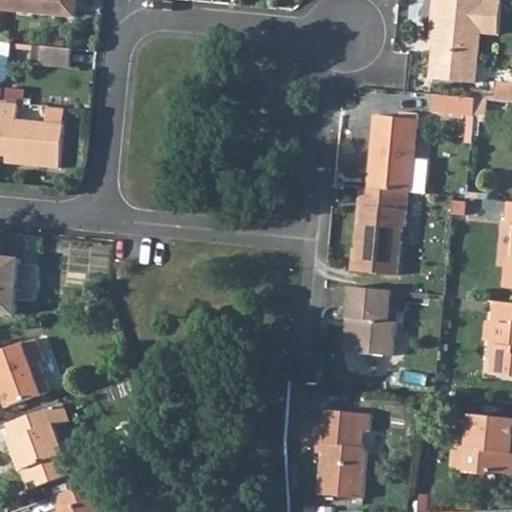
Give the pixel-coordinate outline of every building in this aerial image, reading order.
[(0,0),(0,6),(77,13),(77,0),(0,0)] [(502,0),(435,0),(435,10),(439,11),(435,46),(432,78),(476,82),(482,33),(499,35),(502,0)] [(0,41),(0,80),(3,81),(8,78),(11,47),(11,42),(0,41)] [(44,46),(35,45),(34,49),(33,62),(42,63),(44,46)] [(74,48),(44,46),(42,63),(72,66),(74,48)] [(498,100),(511,101),(511,83),(511,89),(499,87),(498,100)] [(478,98),(437,94),(436,111),(471,114),(476,115),(478,98)] [(489,99),(478,98),(476,115),(478,115),(485,116),(487,116),(489,99)] [(0,101),(0,154),(8,155),(16,156),(15,163),(61,167),(65,124),(64,124),(47,122),(17,119),(19,103),(0,101)] [(65,108),(49,106),(47,122),(64,124),(65,108)] [(419,119),(380,115),(378,130),(376,130),(373,156),(378,156),(377,166),(372,166),(370,188),(410,192),(412,192),(419,119)] [(370,188),(364,187),(362,206),(365,206),(363,224),(360,224),(358,247),(355,247),(353,270),(399,275),(404,227),(407,227),(410,192),(370,188)] [(466,202),(455,201),(453,214),(465,215),(466,202)] [(21,259),(0,257),(0,312),(16,314),(17,300),(35,302),(36,300),(37,297),(38,295),(39,292),(39,288),(40,284),(40,281),(40,276),(40,271),(39,269),(38,265),(20,263),(21,259)] [(393,291),(351,287),(348,318),(356,319),(353,352),(394,356),(398,323),(397,322),(390,322),(393,291)] [(431,294),(393,291),(390,322),(397,322),(400,295),(430,298),(431,294)] [(511,302),(502,302),(500,322),(496,361),(495,375),(511,376),(511,302)] [(356,319),(348,318),(345,351),(353,352),(356,319)] [(500,322),(488,321),(486,341),(492,341),(490,361),(496,361),(500,322)] [(38,338),(0,351),(0,372),(0,373),(5,386),(0,388),(0,389),(7,408),(52,391),(41,362),(46,360),(38,338)] [(470,390),(458,389),(457,397),(469,398),(470,390)] [(64,403),(50,408),(57,428),(71,423),(64,403)] [(50,408),(8,423),(13,438),(9,440),(15,458),(20,457),(25,469),(32,489),(74,474),(57,428),(50,408)] [(324,453),(320,494),(365,498),(369,453),(364,448),(366,431),(371,431),(373,414),(328,410),(326,425),(321,424),(319,444),(325,444),(324,453)] [(511,418),(472,415),(470,435),(467,469),(467,474),(490,476),(490,472),(511,474),(511,418)] [(470,435),(464,434),(462,451),(455,451),(453,468),(467,469),(470,435)] [(20,457),(15,458),(20,471),(25,469),(20,457)] [(108,477),(98,481),(100,485),(110,482),(108,477)] [(98,481),(54,496),(59,511),(55,511),(102,511),(97,498),(104,496),(100,485),(98,481)] [(424,511),(445,510),(444,495),(423,496),(424,511)]
